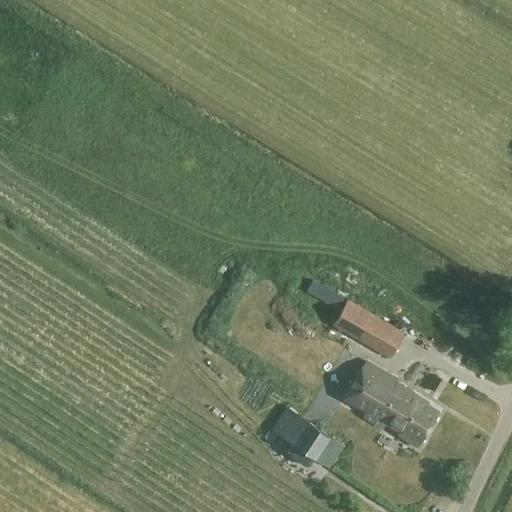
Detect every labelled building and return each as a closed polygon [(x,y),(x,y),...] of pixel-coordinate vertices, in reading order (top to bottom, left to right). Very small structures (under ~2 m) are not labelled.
[(390,358),(404,333),(347,299),(332,325),(390,358)] [(468,358),(465,365),(475,369),(478,363),(478,362),(473,360),(468,358)] [(399,433),(418,445),(438,412),(427,405),(428,402),(395,383),(397,380),(368,364),(348,400),(367,411),(364,416),(383,427),(386,421),(401,430),(399,433)] [(436,376),(429,388),(438,393),(445,381),(436,376)] [(314,456),(330,467),(344,446),(287,407),(272,428),(294,443),(288,452),(308,465),(314,456)]
